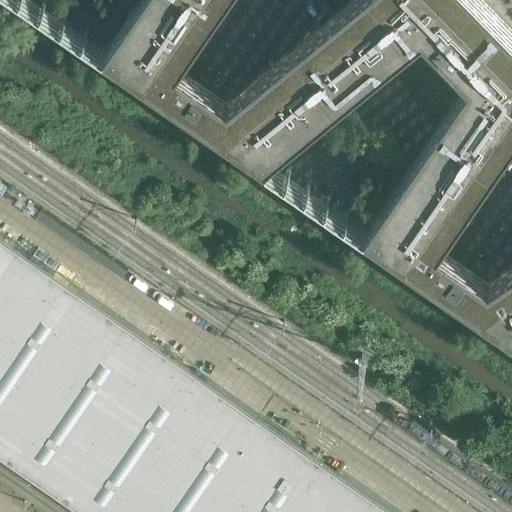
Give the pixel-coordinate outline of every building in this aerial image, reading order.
[(138,0),(135,5),(122,24),(123,24),(113,38),(169,77),(179,63),(180,64),(193,45),(196,40),(209,21),(213,16),(223,0),(138,0)] [(311,33),(301,41),(301,42),(300,43),(317,63),(307,71),(334,104),(341,99),(345,95),(363,81),(368,77),(407,44),(418,35),(422,32),(421,31),(422,31),(391,0),(350,0),(323,23),(318,27),(311,33)] [(430,136),(428,138),(429,138),(431,136),(487,175),(485,177),(486,178),(511,140),(511,30),(482,0),(391,0),(422,31),(421,31),(422,32),(423,32),(469,79),(430,136)] [(266,160),(334,104),(307,71),(317,63),(300,43),(301,42),(301,41),(228,100),(209,87),(178,66),(180,64),(179,63),(169,77),(113,38),(123,24),(122,24),(105,48),(266,160)] [(396,185),(383,204),(383,205),(374,218),(430,257),(439,243),(440,244),(444,239),(453,225),(457,220),(470,202),(479,188),(483,183),(486,178),(485,177),(487,175),(431,136),(429,138),(428,138),(399,180),(396,185)] [(511,329),(511,265),(489,281),(473,269),(439,246),(440,244),(439,243),(430,257),(374,218),(383,205),(383,204),(366,229),(511,329)] [(0,449),(90,511),(402,511),(318,453),(134,325),(0,231),(0,449)]
